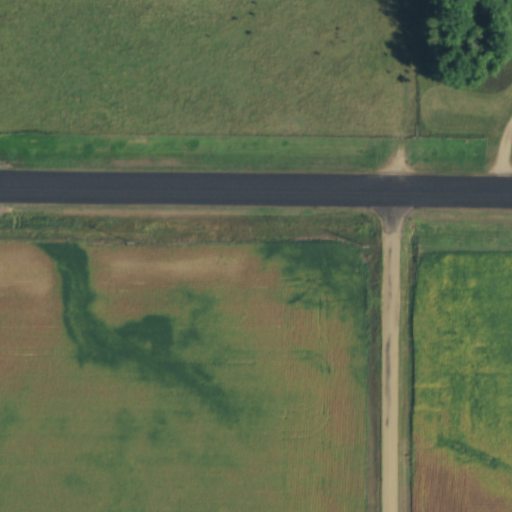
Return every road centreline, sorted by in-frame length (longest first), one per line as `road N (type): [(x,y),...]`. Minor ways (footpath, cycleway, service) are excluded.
road 1 (secondary): [(0,187),(511,194)]
road 2 (residential): [(389,511),(391,192)]
